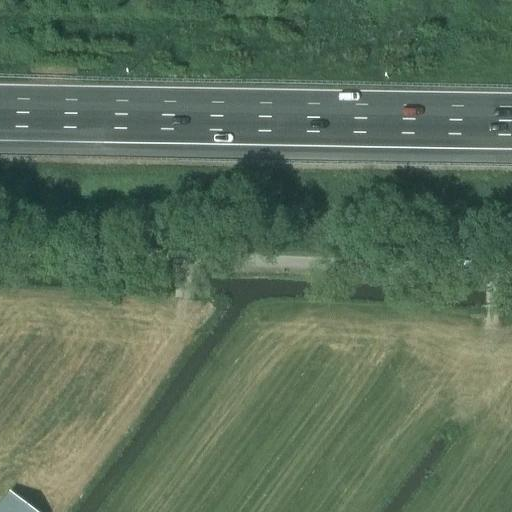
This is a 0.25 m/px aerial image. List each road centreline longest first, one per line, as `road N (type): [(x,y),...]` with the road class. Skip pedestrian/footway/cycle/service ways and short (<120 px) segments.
road 1 (unclassified): [(0,250),(511,276)]
road 2 (motorway): [(0,115),(511,123)]
